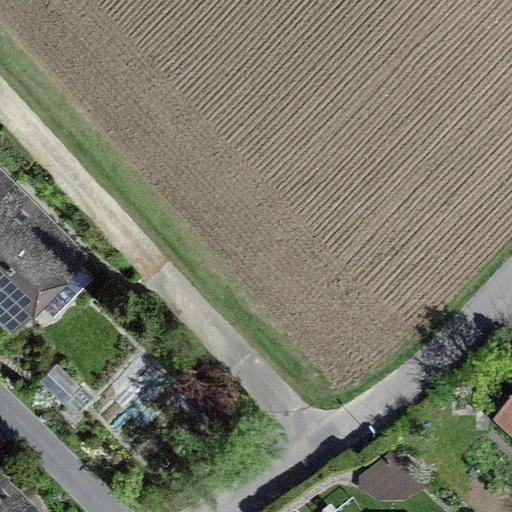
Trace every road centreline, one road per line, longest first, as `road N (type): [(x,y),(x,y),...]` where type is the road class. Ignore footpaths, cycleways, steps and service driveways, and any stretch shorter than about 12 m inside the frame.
road 1 (track): [(0,88),(325,441)]
road 2 (residential): [(231,511),(391,391),(511,272)]
road 3 (residential): [(112,511),(0,404)]
